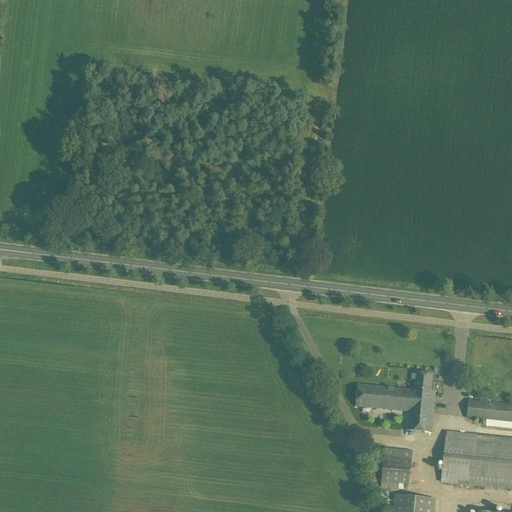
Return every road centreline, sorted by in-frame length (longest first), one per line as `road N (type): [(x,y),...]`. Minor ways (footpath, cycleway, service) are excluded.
road 1 (primary): [(0,250),(291,285)]
road 2 (primary): [(291,285),(511,312)]
